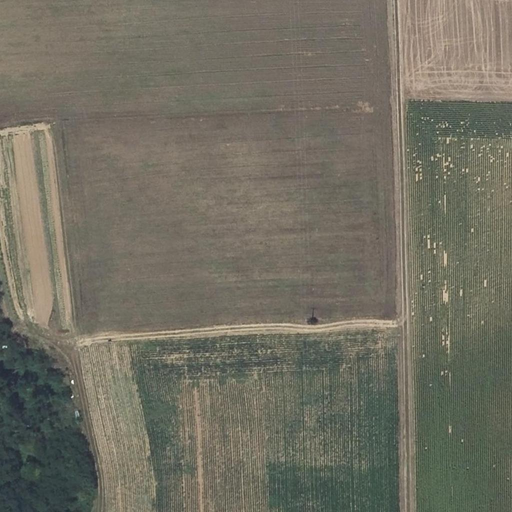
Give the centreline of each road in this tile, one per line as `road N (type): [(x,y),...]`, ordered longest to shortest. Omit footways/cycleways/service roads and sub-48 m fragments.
road 1 (track): [(411,511),(395,0)]
road 2 (track): [(100,511),(73,354),(83,339),(405,323)]
